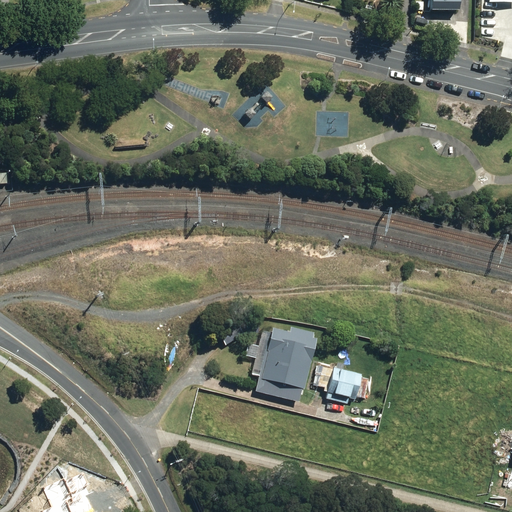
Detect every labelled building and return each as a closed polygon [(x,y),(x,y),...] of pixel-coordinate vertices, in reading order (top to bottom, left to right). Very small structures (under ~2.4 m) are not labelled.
[(425,0),(426,13),(454,13),(454,11),(456,11),(455,0),(425,0)] [(274,97),(268,91),(245,113),(251,119),(274,97)] [(112,139),(113,148),(145,146),(145,138),(112,139)] [(228,345),(246,332),(238,321),(220,334),(228,345)] [(253,394),(295,404),(299,391),(300,392),(313,342),(309,341),(310,335),(287,330),(286,335),(269,331),(264,352),(266,352),(259,379),(256,379),(253,394)] [(323,400),(344,405),(345,402),(351,403),(358,377),(330,370),(323,400)] [(511,462),(511,461),(511,436),(502,434),(497,456),(511,459),(511,462)] [(41,510),(42,511),(94,511),(86,494),(94,491),(89,480),(87,481),(82,471),(58,482),(56,479),(40,486),(49,507),(41,510)]
